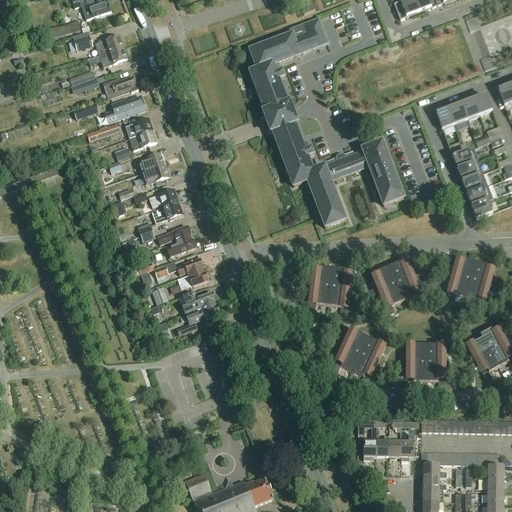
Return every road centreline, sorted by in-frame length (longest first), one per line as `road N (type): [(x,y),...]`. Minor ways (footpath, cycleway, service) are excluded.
road 1 (residential): [(511,400),(374,398),(323,383),(286,286),(283,256)]
road 2 (tertiary): [(322,489),(235,259)]
road 3 (tertiary): [(235,259),(148,38)]
road 4 (residential): [(469,244),(428,117),(430,108),(488,85)]
road 5 (residential): [(283,256),(469,244)]
road 6 (residential): [(489,0),(402,32),(382,0)]
road 7 (unclassified): [(148,38),(264,0)]
